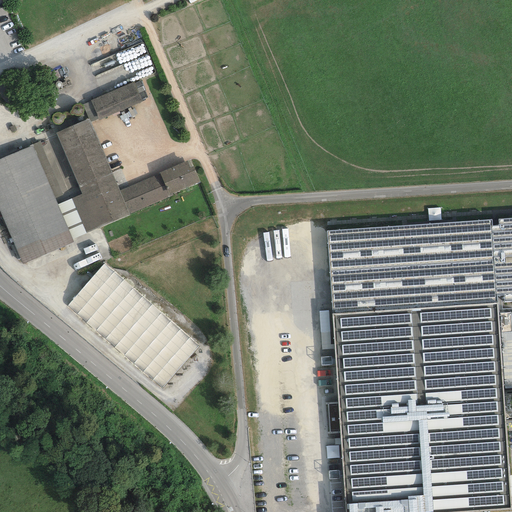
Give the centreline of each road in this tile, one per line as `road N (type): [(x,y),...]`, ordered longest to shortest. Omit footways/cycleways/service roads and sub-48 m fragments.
road 1 (unclassified): [(511,186),(245,201),(226,212),(241,454),(215,482)]
road 2 (track): [(0,69),(124,15),(139,19),(226,212)]
road 3 (tertiary): [(215,482),(180,438),(0,286)]
